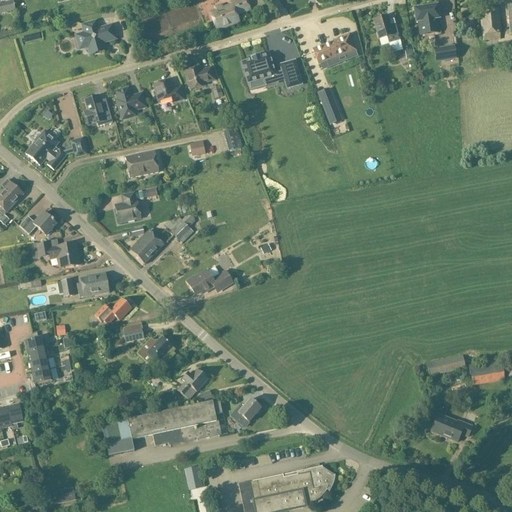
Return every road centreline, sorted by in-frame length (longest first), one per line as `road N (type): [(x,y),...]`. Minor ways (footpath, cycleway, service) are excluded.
road 1 (residential): [(502,511),(487,498),(328,441),(0,151)]
road 2 (unclassified): [(0,127),(42,93),(367,0)]
